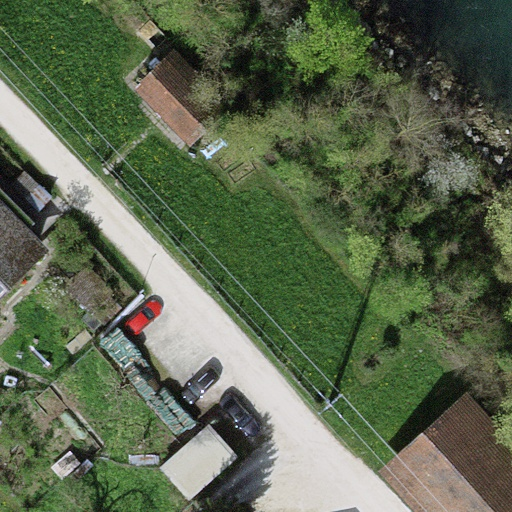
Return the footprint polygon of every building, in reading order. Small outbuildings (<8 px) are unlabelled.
[(159,93),(221,151),(257,113),(195,55),(159,93)] [(0,285),(35,252),(15,232),(25,223),(0,197),(0,285)] [(426,511),(511,511),(511,454),(466,404),(391,473),(426,511)] [(209,427),(163,467),(188,496),(234,456),(209,427)] [(245,454),(208,487),(229,510),(265,476),(245,454)]
